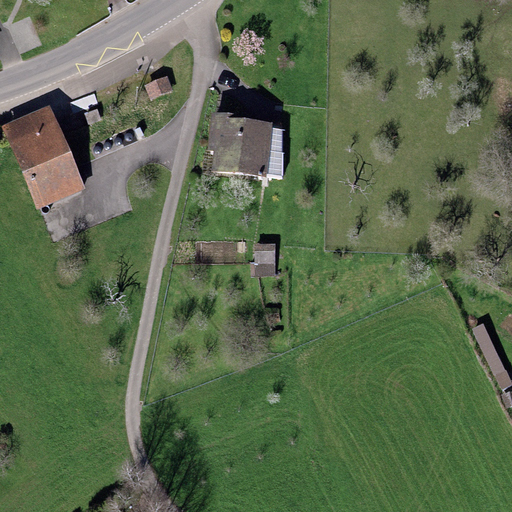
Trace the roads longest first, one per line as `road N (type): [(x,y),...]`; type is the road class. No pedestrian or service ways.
road 1 (residential): [(196,0),(203,21),(196,60),(126,389),(125,437),(140,462)]
road 2 (secondary): [(0,85),(107,42),(175,0)]
